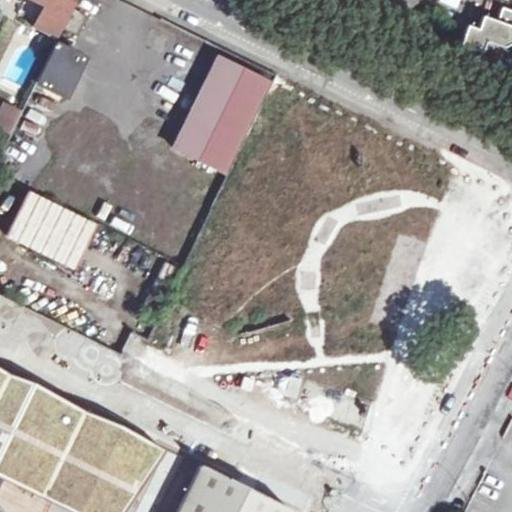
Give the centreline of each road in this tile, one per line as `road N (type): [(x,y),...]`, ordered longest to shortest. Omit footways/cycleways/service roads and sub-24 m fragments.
road 1 (residential): [(511,160),(186,0)]
road 2 (unclassified): [(432,511),(511,366)]
